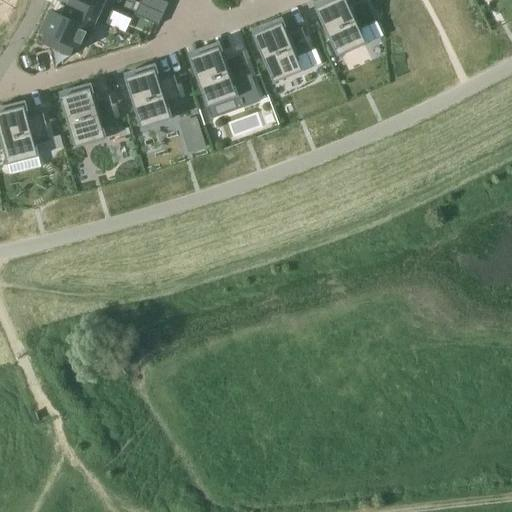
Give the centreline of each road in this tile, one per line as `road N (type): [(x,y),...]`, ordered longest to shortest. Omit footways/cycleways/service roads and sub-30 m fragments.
road 1 (unclassified): [(0,256),(301,164),(511,68)]
road 2 (residential): [(286,0),(30,85),(1,67)]
road 3 (track): [(0,311),(62,444),(117,511)]
